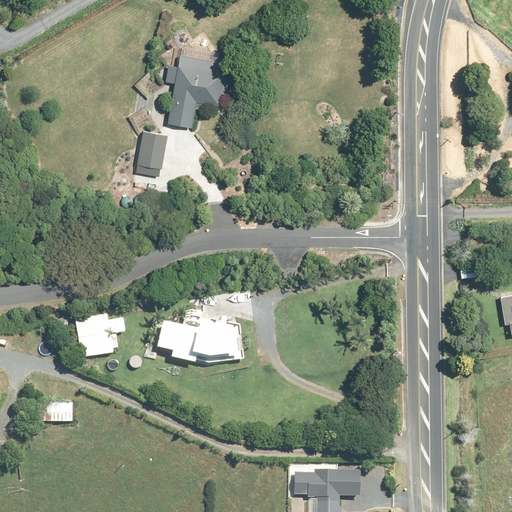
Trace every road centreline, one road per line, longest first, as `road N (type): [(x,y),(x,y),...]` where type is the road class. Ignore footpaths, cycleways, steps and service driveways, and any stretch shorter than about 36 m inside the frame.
road 1 (unclassified): [(0,296),(101,280),(213,241),(421,238)]
road 2 (tertiary): [(421,238),(428,511)]
road 3 (tertiary): [(431,0),(421,54),(421,238)]
